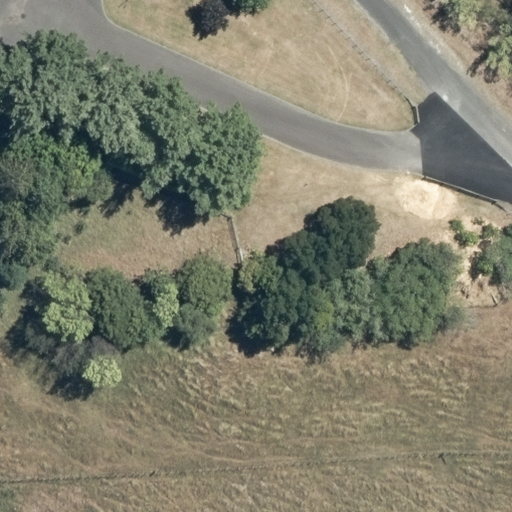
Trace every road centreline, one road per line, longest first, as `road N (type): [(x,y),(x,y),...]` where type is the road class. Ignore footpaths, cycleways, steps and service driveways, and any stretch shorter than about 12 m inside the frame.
road 1 (unknown): [(503,139),(361,138),(54,1)]
road 2 (residential): [(369,0),(511,150)]
